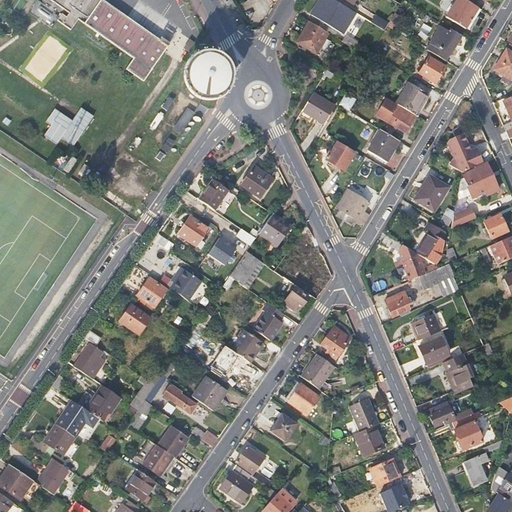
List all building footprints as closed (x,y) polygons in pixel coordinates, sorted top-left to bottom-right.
[(48,0),(68,13),(65,17),(60,14),(55,21),(69,31),(77,20),(132,59),(124,69),(142,82),(167,46),(101,0),(48,0)] [(336,0),(320,0),(311,14),(329,25),(343,4),(336,0)] [(465,0),(455,0),(447,15),(466,27),(478,8),(472,4),(465,0)] [(395,13),(389,23),(387,25),(392,28),(399,16),(395,13)] [(370,22),(384,31),(387,25),(389,23),(375,14),(370,22)] [(309,20),(295,41),(315,53),(319,47),(324,50),(329,42),(325,39),(329,33),(309,20)] [(333,35),(346,44),(350,37),(338,29),(333,35)] [(441,30),(429,51),(446,61),(460,37),(450,31),(448,33),(441,30)] [(511,82),(511,81),(511,53),(506,50),(494,71),(511,82)] [(428,56),(418,73),(435,83),(445,66),(428,56)] [(224,71),(222,66),(218,62),(213,60),(207,59),(202,59),(197,62),(193,65),(190,70),(189,76),(190,81),(192,86),(195,89),(193,91),(196,93),(197,91),(201,93),(206,94),(212,93),(217,91),(221,87),(224,82),(225,77),(224,71)] [(409,81),(396,103),(416,115),(429,94),(409,81)] [(313,92),(302,110),(324,123),(335,105),(313,92)] [(352,95),(346,92),(339,104),(344,107),(349,110),(352,104),(348,101),(352,95)] [(511,96),(503,101),(510,118),(511,118),(511,119),(511,121),(503,125),(505,131),(511,128),(511,96)] [(416,115),(396,103),(385,120),(380,129),(399,141),(400,142),(406,133),(416,115)] [(72,121),(54,109),(45,122),(50,126),(44,136),(56,145),(60,139),(73,147),(93,117),(81,108),(72,121)] [(179,133),(193,112),(187,109),(173,130),(179,133)] [(474,167),(481,164),(474,149),(470,151),(460,128),(453,131),(456,137),(455,137),(456,140),(448,144),(454,158),(450,165),(462,172),(474,167)] [(380,129),(367,150),(386,162),(399,141),(380,129)] [(167,153),(174,142),(169,138),(161,149),(167,153)] [(354,154),(336,143),(325,160),(343,171),(354,154)] [(476,170),(465,174),(470,185),(468,186),(469,190),(472,189),(475,196),(485,192),(488,197),(499,192),(486,162),(481,164),(474,167),(476,170)] [(253,166),(241,185),(260,197),(272,179),(253,166)] [(429,176),(415,199),(434,211),(448,188),(429,176)] [(213,180),(200,200),(214,210),(228,190),(213,180)] [(347,188),(337,206),(364,223),(368,216),(369,215),(364,211),(370,202),(347,188)] [(453,216),(451,228),(477,217),(473,208),(453,216)] [(267,210),(261,218),(267,221),(272,214),(267,210)] [(267,221),(258,234),(276,246),(287,230),(281,227),(285,222),(272,214),(267,221)] [(507,231),(500,215),(484,222),(491,238),(507,231)] [(189,216),(178,233),(195,245),(207,229),(189,216)] [(429,233),(416,254),(426,260),(434,265),(438,257),(440,258),(442,242),(440,241),(445,233),(429,223),(424,231),(429,233)] [(244,232),(247,240),(252,243),(256,238),(245,231),(244,232)] [(152,240),(163,248),(168,251),(172,244),(157,233),(152,240)] [(489,246),(497,264),(511,257),(511,237),(511,236),(489,246)] [(227,265),(237,246),(218,237),(209,255),(227,265)] [(426,260),(416,254),(410,250),(401,245),(397,251),(409,280),(426,273),(437,268),(438,268),(434,265),(424,269),(421,262),(426,260)] [(163,248),(157,256),(163,260),(169,252),(168,251),(163,248)] [(247,251),(229,276),(237,281),(243,272),(241,270),(251,254),(247,251)] [(169,252),(163,260),(168,263),(173,255),(169,252)] [(187,264),(170,288),(187,301),(204,276),(187,264)] [(437,268),(442,277),(452,273),(448,264),(444,265),(438,268),(437,268)] [(267,272),(281,281),(284,277),(275,270),(270,267),(267,272)] [(149,277),(136,295),(153,307),(166,289),(149,277)] [(295,288),(284,303),(291,308),(295,301),(302,306),(308,297),(295,288)] [(385,300),(392,317),(399,314),(408,310),(407,306),(414,302),(411,297),(407,298),(404,292),(385,300)] [(264,312),(254,328),(270,339),(281,324),(279,322),(284,314),(268,303),(262,311),(264,312)] [(130,304),(119,321),(138,334),(150,317),(130,304)] [(442,329),(448,327),(442,312),(436,315),(442,329)] [(411,323),(418,340),(440,331),(432,314),(411,323)] [(465,320),(475,343),(471,345),(473,349),(483,345),(471,318),(465,320)] [(181,324),(177,329),(188,337),(191,331),(181,324)] [(333,325),(321,344),(330,351),(328,354),(334,358),(349,337),(333,325)] [(201,335),(197,343),(203,347),(210,336),(195,326),(191,331),(188,337),(184,342),(187,345),(188,342),(190,344),(198,333),(201,335)] [(244,329),(230,349),(239,355),(249,362),(263,341),(244,329)] [(85,338),(96,346),(101,338),(90,330),(85,338)] [(426,364),(448,355),(441,338),(419,348),(426,364)] [(82,358),(76,368),(92,379),(105,360),(99,357),(102,353),(89,344),(80,357),(82,358)] [(220,352),(234,361),(239,355),(230,349),(225,346),(220,352)] [(219,351),(210,366),(225,376),(234,361),(220,352),(219,351)] [(317,354),(301,377),(318,389),(335,367),(317,354)] [(447,372),(446,373),(453,391),(455,394),(472,387),(468,378),(472,377),(462,354),(443,362),(447,372)] [(154,371),(147,381),(154,386),(161,376),(154,371)] [(154,386),(144,400),(149,404),(166,379),(161,375),(161,376),(154,386)] [(191,396),(213,410),(226,391),(205,376),(191,396)] [(147,381),(130,405),(137,410),(144,400),(154,386),(147,381)] [(300,384),(287,402),(305,415),(318,397),(300,384)] [(96,395),(86,411),(97,418),(103,422),(120,398),(101,385),(95,394),(96,395)] [(177,397),(174,402),(190,413),(195,405),(176,392),(174,395),(177,397)] [(500,402),(511,412),(511,410),(511,396),(506,399),(500,402)] [(349,405),(359,430),(374,425),(378,423),(368,397),(349,405)] [(144,400),(137,410),(147,416),(153,407),(149,404),(144,400)] [(71,401),(55,424),(74,437),(84,422),(92,427),(97,418),(86,411),(71,401)] [(428,414),(434,427),(448,421),(449,423),(472,413),(470,408),(451,416),(447,406),(439,410),(437,405),(428,409),(430,413),(428,414)] [(454,429),(458,439),(457,443),(459,447),(462,448),(462,449),(482,441),(479,433),(483,432),(481,427),(477,429),(473,419),(480,416),(478,411),(472,413),(449,423),(448,423),(452,430),(454,429)] [(281,414),(269,431),(284,441),(296,424),(281,414)] [(33,435),(28,442),(40,450),(44,443),(62,455),(74,437),(55,424),(43,442),(33,435)] [(354,432),(363,456),(384,447),(374,425),(359,430),(354,432)] [(170,426),(157,446),(172,456),(174,458),(187,438),(170,426)] [(190,432),(201,439),(204,433),(194,426),(190,432)] [(111,432),(108,436),(115,440),(118,436),(111,432)] [(108,436),(100,448),(106,453),(115,440),(108,436)] [(156,445),(143,465),(159,476),(172,456),(157,446),(156,445)] [(246,447),(235,462),(252,474),(254,471),(265,456),(260,453),(258,455),(254,453),(246,447)] [(463,462),(473,485),(486,480),(479,463),(487,460),(485,453),(463,462)] [(37,484),(39,485),(52,494),(68,470),(56,461),(53,459),(43,474),(44,475),(37,484)] [(370,469),(378,487),(384,484),(399,477),(392,460),(370,469)] [(9,465),(0,478),(0,486),(19,500),(32,481),(9,465)] [(250,475),(236,465),(219,489),(241,503),(257,479),(251,475),(250,475)] [(497,465),(491,489),(498,493),(504,497),(507,493),(511,496),(511,474),(509,472),(508,473),(497,465)] [(139,471),(126,490),(143,501),(155,482),(139,471)] [(257,479),(268,487),(272,482),(254,471),(252,474),(251,475),(257,479)] [(329,487),(338,504),(343,501),(334,484),(329,487)] [(390,511),(393,511),(394,510),(384,484),(378,487),(343,501),(338,504),(341,508),(343,511),(390,511)] [(276,495),(261,511),(260,511),(284,511),(290,507),(295,501),(288,495),(281,489),(277,493),(276,495)] [(506,511),(511,504),(511,502),(504,497),(498,493),(485,511),(506,511)] [(0,494),(0,511),(5,511),(12,502),(0,494)] [(139,508),(128,500),(124,506),(133,511),(136,511),(137,511),(139,508)] [(69,509),(72,511),(88,511),(89,511),(75,501),(71,507),(69,509)]
